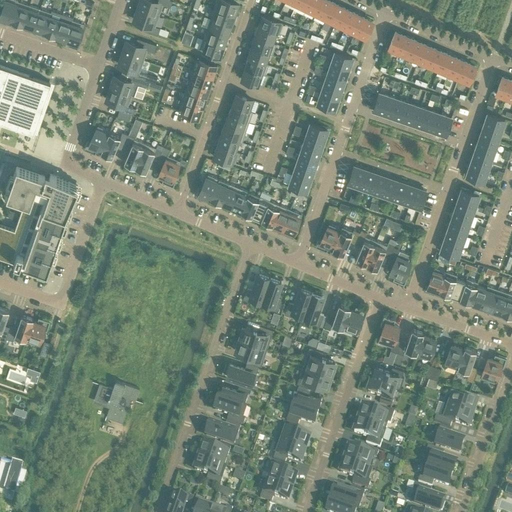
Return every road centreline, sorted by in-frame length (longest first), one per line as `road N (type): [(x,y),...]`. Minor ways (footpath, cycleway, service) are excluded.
road 1 (residential): [(251,245),(157,511)]
road 2 (residential): [(386,14),(298,264)]
road 3 (residential): [(493,58),(406,307)]
road 4 (residential): [(178,214),(253,0)]
road 5 (residential): [(309,511),(379,298)]
road 6 (residential): [(0,284),(63,299),(104,183)]
road 7 (residential): [(511,368),(461,511)]
road 8 (residential): [(99,68),(65,167),(104,183)]
